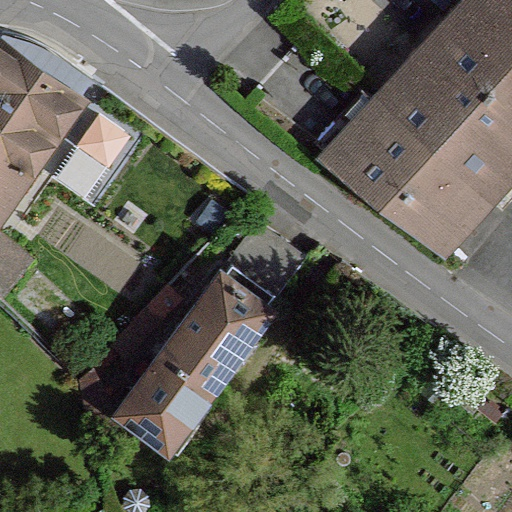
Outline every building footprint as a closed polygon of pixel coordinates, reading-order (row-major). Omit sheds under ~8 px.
[(464,17),(384,102),(485,194),(511,165),(511,0),(483,0),(467,18),(464,17)] [(0,296),(32,259),(0,233),(0,214),(82,96),(3,37),(0,41),(0,296)] [(437,245),(485,194),(384,102),(365,86),(334,119),(347,130),(324,158),(373,196),(396,213),(437,245)] [(63,168),(97,191),(143,125),(108,102),(63,168)] [(373,196),(368,202),(390,219),(396,213),(373,196)] [(261,221),(134,394),(183,429),(239,356),(249,341),(312,254),(261,221)] [(128,355),(182,299),(169,288),(115,341),(128,355)] [(258,347),(249,341),(239,356),(247,363),(258,347)] [(119,421),(93,365),(81,378),(92,426),(119,421)] [(172,444),(183,429),(134,394),(122,409),(172,444)]
